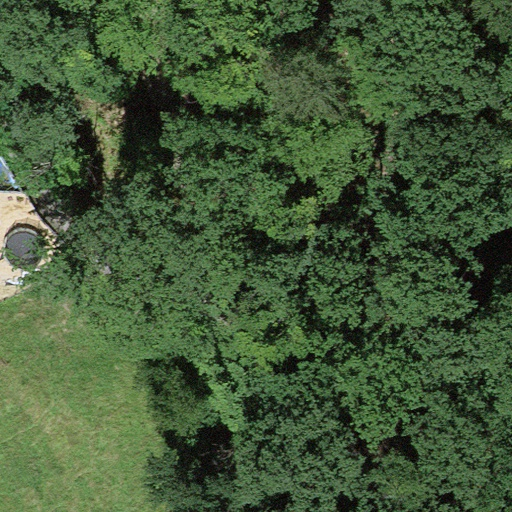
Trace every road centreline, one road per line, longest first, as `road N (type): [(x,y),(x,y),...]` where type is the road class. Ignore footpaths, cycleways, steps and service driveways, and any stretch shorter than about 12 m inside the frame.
road 1 (track): [(218,284),(511,463)]
road 2 (track): [(218,284),(83,245),(0,82)]
road 3 (track): [(137,0),(218,284)]
road 4 (track): [(218,284),(217,356),(314,511)]
